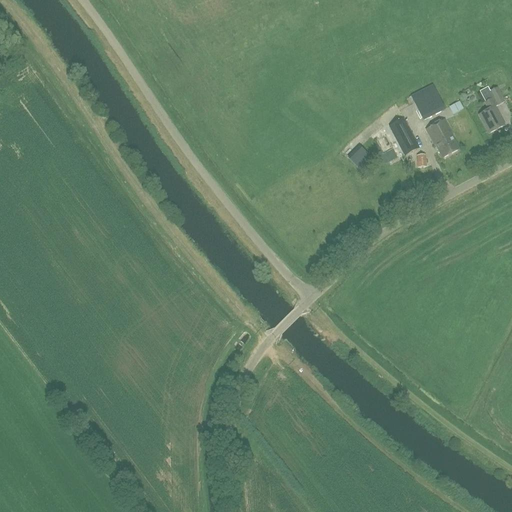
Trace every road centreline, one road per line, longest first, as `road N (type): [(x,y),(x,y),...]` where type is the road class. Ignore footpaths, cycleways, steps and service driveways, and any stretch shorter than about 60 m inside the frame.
road 1 (track): [(0,1),(164,225),(266,344),(468,511)]
road 2 (unclassified): [(311,298),(228,208),(81,0)]
road 3 (unclassified): [(311,298),(384,233),(511,163)]
road 4 (unclassified): [(233,511),(238,388),(311,298)]
